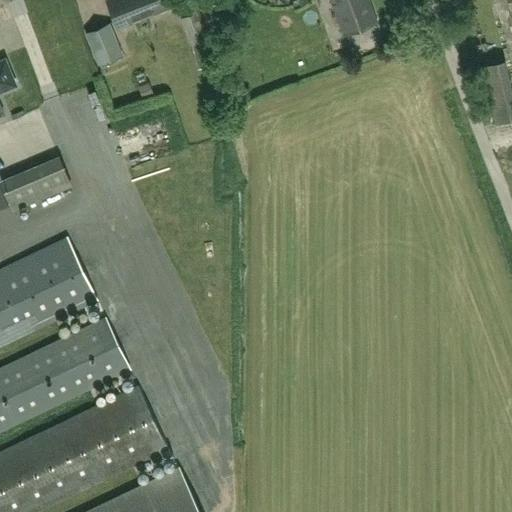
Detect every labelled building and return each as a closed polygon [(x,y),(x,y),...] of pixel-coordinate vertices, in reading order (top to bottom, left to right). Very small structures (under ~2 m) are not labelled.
[(107,0),(119,26),(158,10),(169,5),(166,0),(107,0)] [(331,0),(343,33),(378,20),(370,0),(331,0)] [(213,17),(209,6),(184,16),(193,41),(211,35),(205,20),(213,17)] [(118,42),(92,51),(98,65),(123,55),(118,42)] [(0,90),(15,84),(5,59),(0,60),(0,90)] [(14,210),(70,185),(58,156),(1,180),(14,210)] [(68,237),(0,269),(0,343),(96,297),(68,237)] [(0,367),(0,429),(130,367),(106,317),(0,367)] [(138,385),(0,451),(0,511),(29,511),(168,446),(138,385)] [(199,511),(179,468),(86,511),(199,511)]
